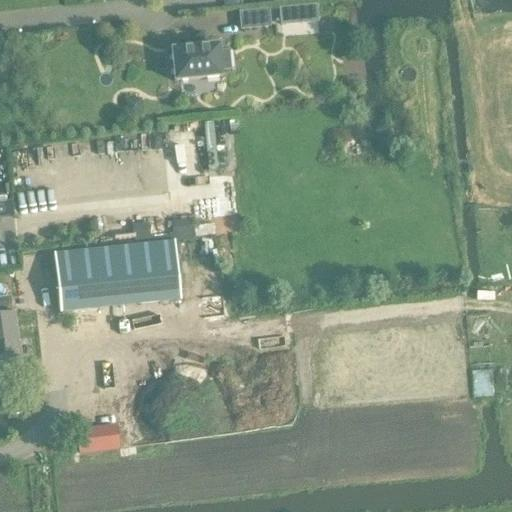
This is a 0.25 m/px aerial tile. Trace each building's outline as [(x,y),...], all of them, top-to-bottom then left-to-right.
[(278,10),(280,26),(316,22),(314,7),(278,10)] [(266,11),(239,13),(241,30),(267,28),(266,11)] [(218,47),(171,51),(174,83),(221,79),(221,72),(230,71),(228,53),(219,54),(218,47)] [(192,223),(171,224),(174,243),(194,240),(192,223)] [(132,226),(134,244),(150,242),(148,224),(132,226)] [(197,248),(181,250),(186,294),(202,292),(201,283),(217,282),(213,242),(197,243),(197,248)] [(174,243),(53,255),(59,315),(180,303),(174,243)] [(13,315),(12,315),(10,298),(0,299),(0,361),(19,359),(13,315)] [(117,428),(76,431),(78,456),(107,454),(119,453),(117,428)]
